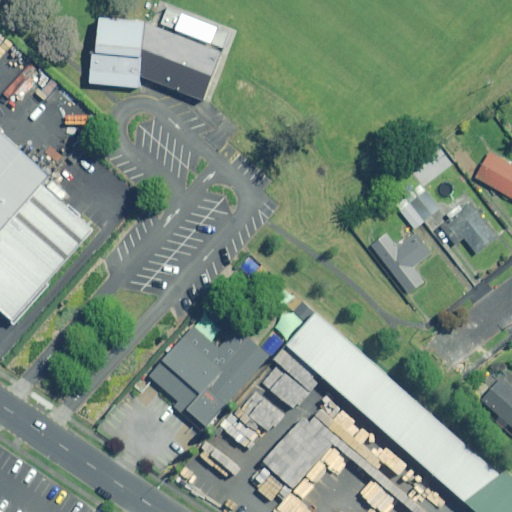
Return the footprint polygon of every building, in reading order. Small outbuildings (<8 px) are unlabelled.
[(151,20),(104,13),(100,46),(98,47),(94,79),(138,86),(140,75),(208,101),(236,29),(171,5),(163,21),(151,20)] [(511,136),(511,121),(507,116),(499,122),(511,137),(511,136)] [(469,151),(453,132),(440,143),(468,176),(478,167),(466,153),(469,151)] [(78,165),(86,171),(98,157),(82,144),(70,158),(71,159),(58,175),(65,181),(78,165)] [(41,181),(0,145),(0,226),(32,191),(41,181)] [(511,165),(491,153),(477,178),(511,198),(511,165)] [(83,236),(32,191),(0,226),(0,320),(4,325),(83,236)] [(411,205),(424,222),(440,210),(427,193),(411,205)] [(498,238),(471,204),(462,211),(459,206),(448,215),(452,221),(442,229),(456,246),(465,238),(477,254),(498,238)] [(424,222),(411,205),(401,214),(414,230),(424,222)] [(399,250),(387,235),(372,246),(409,294),(424,283),(413,268),(432,254),(418,235),(399,250)] [(261,267),(251,258),(240,272),(250,280),(261,267)] [(296,298),(264,270),(250,286),(282,314),(296,298)] [(274,329),(287,340),(303,323),(291,311),(274,329)] [(511,511),(511,481),(318,314),(286,351),(472,511),(511,511)] [(206,431),(271,356),(238,328),(219,350),(192,327),(150,375),(180,401),(176,405),(206,431)] [(511,391),(499,381),(482,402),(511,427),(511,391)]
